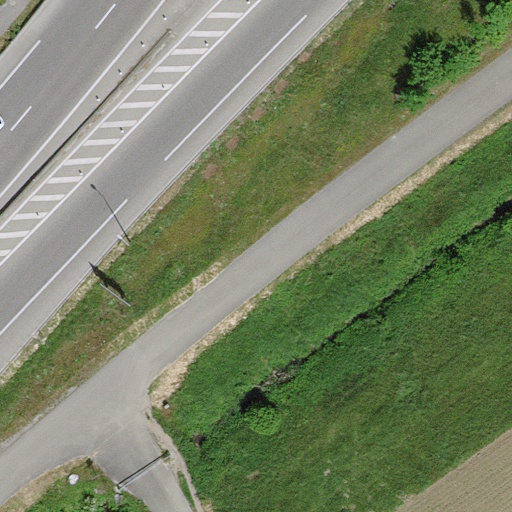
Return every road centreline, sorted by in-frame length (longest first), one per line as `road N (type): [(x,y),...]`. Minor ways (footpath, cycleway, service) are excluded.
road 1 (unclassified): [(101,400),(511,77)]
road 2 (trunk): [(0,303),(295,0)]
road 3 (track): [(511,327),(375,431),(293,511)]
road 4 (trunk): [(111,0),(0,138)]
road 5 (unclassified): [(174,511),(101,400)]
road 6 (unclassified): [(0,486),(101,400)]
